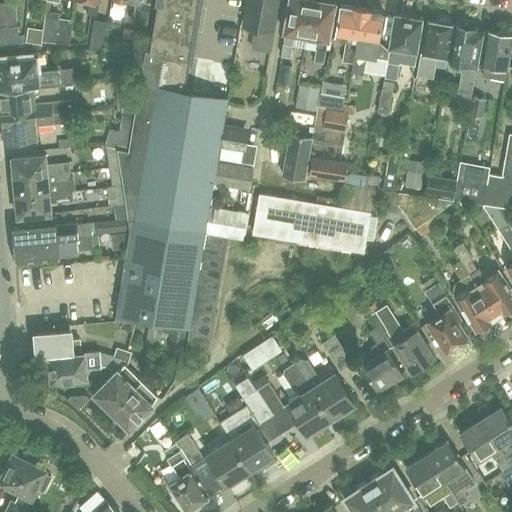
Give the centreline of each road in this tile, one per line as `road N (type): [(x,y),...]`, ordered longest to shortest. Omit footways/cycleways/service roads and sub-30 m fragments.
road 1 (residential): [(250,511),(511,345)]
road 2 (track): [(121,441),(218,360),(237,241)]
road 3 (residential): [(143,511),(76,436),(0,400)]
